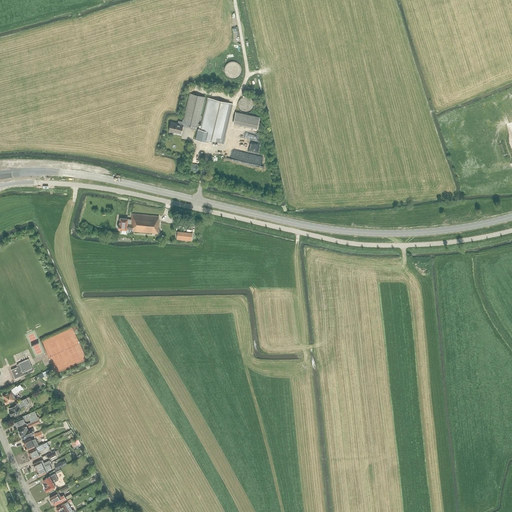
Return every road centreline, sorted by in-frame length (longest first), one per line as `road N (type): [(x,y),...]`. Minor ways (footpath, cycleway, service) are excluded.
road 1 (unclassified): [(0,186),(90,186),(371,245),(511,230)]
road 2 (primary): [(50,172),(350,231),(446,230),(511,217)]
